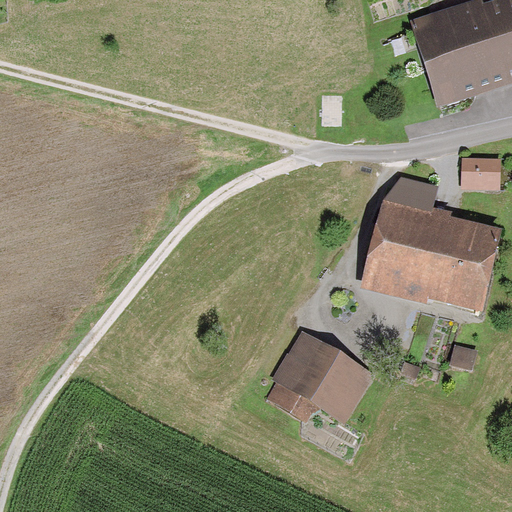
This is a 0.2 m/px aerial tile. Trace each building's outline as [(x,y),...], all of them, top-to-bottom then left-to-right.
[(511,0),(510,0),(415,32),(442,104),(511,79),(511,0)] [(499,190),(501,162),(468,161),(467,189),(499,190)] [(404,185),(387,213),(369,285),(482,312),(500,238),(430,221),(436,193),(404,185)] [(305,340),(281,380),(344,418),(368,379),(305,340)] [(476,353),(455,348),(451,368),(471,373),(476,353)]
